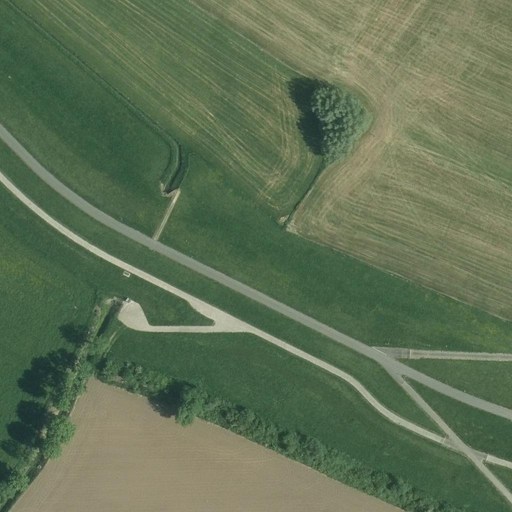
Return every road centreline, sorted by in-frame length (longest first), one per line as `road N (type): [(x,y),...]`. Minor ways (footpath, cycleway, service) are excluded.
road 1 (track): [(0,175),(99,254),(351,379),(392,418),(511,465)]
road 2 (unclassified): [(0,128),(101,215),(386,360),(511,414)]
road 3 (track): [(370,352),(511,358)]
